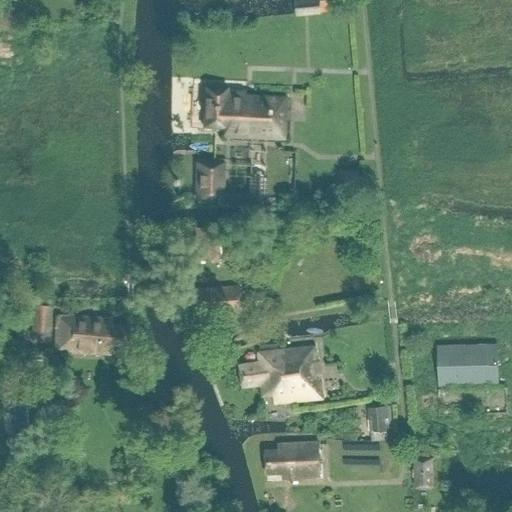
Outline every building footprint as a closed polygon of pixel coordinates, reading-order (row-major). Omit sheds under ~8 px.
[(295,18),(321,15),(319,0),(293,0),(295,14),(295,18)] [(225,87),(203,86),(201,125),(223,126),(223,134),(281,137),(283,97),(242,95),(242,90),(225,88),(225,87)] [(188,202),(224,201),(223,162),(187,162),(188,202)] [(357,181),(357,168),(340,168),(339,180),(357,181)] [(265,177),(248,176),(247,208),(264,208),(265,177)] [(216,252),(217,252),(217,225),(193,227),(195,260),(216,258),(216,252)] [(188,289),(190,317),(238,314),(236,285),(188,289)] [(48,341),(49,326),(48,305),(32,304),(30,340),(48,341)] [(55,313),(53,348),(108,351),(108,344),(126,345),(127,324),(109,324),(109,316),(55,313)] [(437,384),(498,383),(496,343),(436,345),(437,384)] [(314,345),(284,348),(291,400),(322,397),(314,345)] [(274,394),(275,402),(291,400),(284,348),(258,351),(258,361),(239,364),(242,385),(261,382),(263,395),(274,394)] [(389,430),(386,406),(366,408),(369,432),(371,432),(372,440),(386,439),(385,430),(389,430)] [(265,449),(266,472),(281,471),(282,477),(319,476),(317,441),(278,442),(278,448),(265,449)] [(189,474),(185,447),(166,450),(171,477),(189,474)] [(413,488),(433,487),(433,456),(412,456),(413,488)]
